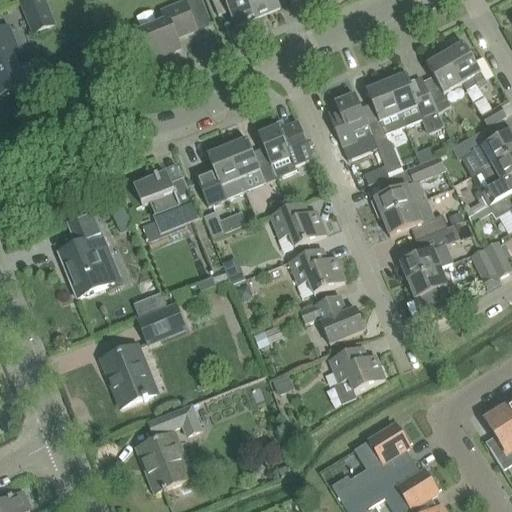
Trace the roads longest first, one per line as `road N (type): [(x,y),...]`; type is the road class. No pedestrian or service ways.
road 1 (residential): [(511,292),(425,342),(400,337),(291,62)]
road 2 (unclassified): [(0,162),(100,124),(149,127),(291,62)]
road 3 (residential): [(502,511),(447,415),(511,370)]
road 4 (tertiary): [(64,446),(0,287)]
road 5 (unclassified): [(291,62),(305,46),(420,0)]
